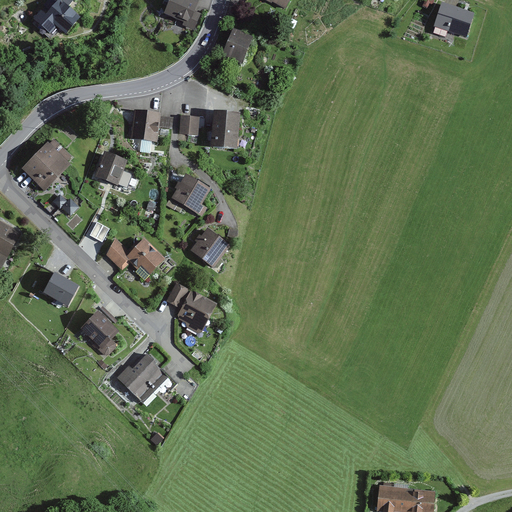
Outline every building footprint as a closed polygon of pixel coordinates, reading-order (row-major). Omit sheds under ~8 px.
[(54,0),(49,0),(31,22),(50,37),(56,29),(66,37),(80,21),(54,0)] [(198,0),(170,0),(165,16),(188,23),(186,29),(195,32),(201,15),(194,12),(198,0)] [(290,0),(261,0),(285,11),(290,0)] [(473,18),(441,7),(433,28),(465,40),(473,18)] [(250,41),(230,33),(220,58),(240,66),(250,41)] [(162,116),(132,113),(129,143),(159,146),(162,116)] [(238,115),(212,114),(211,150),(237,150),(238,115)] [(201,119),(180,118),(180,138),(200,139),(201,119)] [(48,147),(22,172),(43,192),(68,167),(48,147)] [(127,162),(102,153),(92,178),(125,191),(128,184),(120,180),(127,162)] [(185,175),(170,200),(202,219),(206,211),(200,207),(210,190),(185,175)] [(60,196),(54,202),(72,220),(83,208),(71,197),(66,202),(60,196)] [(19,234),(0,224),(0,271),(1,272),(19,234)] [(229,246),(205,230),(190,252),(214,269),(229,246)] [(127,252),(115,238),(102,250),(122,271),(131,263),(148,281),(169,262),(144,235),(127,252)] [(215,304),(176,285),(168,302),(181,309),(176,319),(201,331),(215,304)] [(99,311),(80,330),(107,357),(118,346),(110,339),(118,330),(99,311)] [(129,363),(115,378),(144,405),(169,378),(147,357),(135,369),(129,363)] [(465,479),(456,485),(463,496),(472,490),(465,479)] [(433,511),(436,493),(379,486),(375,511),(433,511)]
